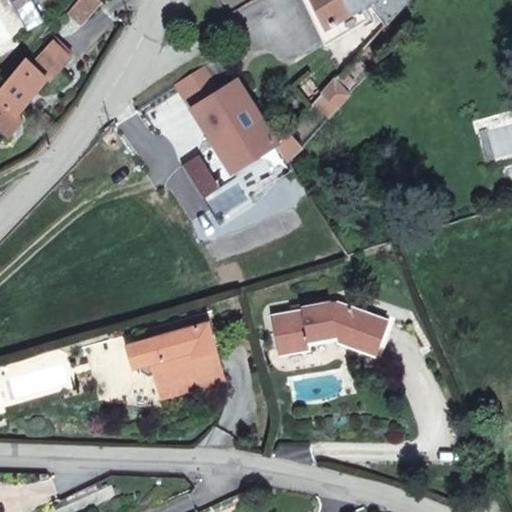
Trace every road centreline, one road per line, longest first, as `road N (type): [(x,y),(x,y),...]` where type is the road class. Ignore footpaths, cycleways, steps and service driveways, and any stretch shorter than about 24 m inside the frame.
road 1 (unclassified): [(0,221),(113,111),(168,0)]
road 2 (unclassified): [(273,475),(0,456)]
road 3 (unclassified): [(431,511),(273,475)]
